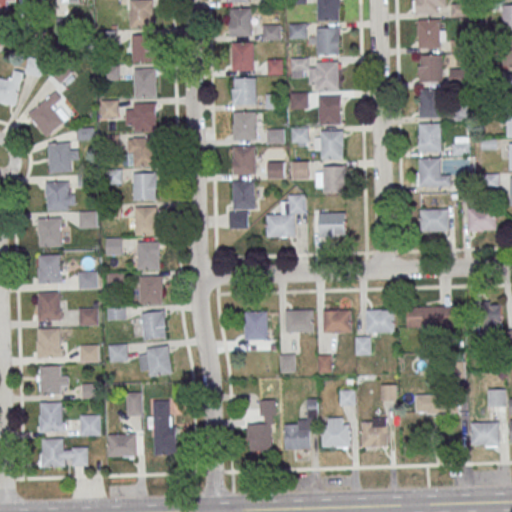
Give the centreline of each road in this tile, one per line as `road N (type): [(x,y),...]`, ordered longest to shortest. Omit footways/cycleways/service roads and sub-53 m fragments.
road 1 (residential): [(216,511),(189,0)]
road 2 (residential): [(511,265),(199,276)]
road 3 (secondary): [(511,501),(216,511)]
road 4 (residential): [(383,270),(376,0)]
road 5 (residential): [(6,511),(0,333)]
